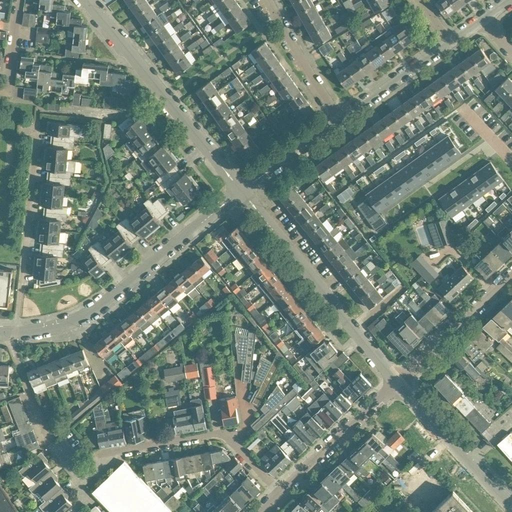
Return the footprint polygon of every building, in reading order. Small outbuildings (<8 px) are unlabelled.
[(53,3),(53,0),(34,0),(34,2),(40,2),(40,9),(52,10),(53,3)] [(151,6),(146,0),(137,0),(130,6),(137,15),(151,6)] [(223,13),(237,3),(234,0),(220,0),(216,3),(223,13)] [(314,5),(311,0),(298,0),(293,3),(299,13),(314,5)] [(349,12),(364,4),(361,0),(354,4),(351,0),(347,0),(343,2),(349,12)] [(390,4),(387,0),(371,0),(369,1),(375,12),(390,4)] [(456,10),(448,0),(440,0),(436,3),(446,17),(456,10)] [(465,3),(463,0),(448,0),(456,10),(465,3)] [(162,11),(171,5),(168,1),(160,7),(162,11)] [(203,12),(211,6),(208,2),(200,8),(203,12)] [(70,18),(71,12),(64,11),(65,5),(53,3),(52,10),(51,16),(57,17),(57,22),(50,22),(69,24),(69,25),(70,18)] [(230,22),(244,13),(237,3),(223,13),(230,22)] [(326,12),(334,7),(332,3),(323,8),(326,12)] [(305,24),(320,15),(314,5),(299,13),(305,24)] [(158,15),(151,6),(137,15),(144,25),(158,15)] [(388,21),(397,14),(391,6),(388,9),(381,13),(388,21)] [(361,19),(370,15),(368,10),(359,15),(361,19)] [(178,15),(175,11),(167,17),(169,21),(178,15)] [(210,21),(218,16),(215,12),(207,17),(210,21)] [(237,32),(251,23),(244,13),(230,22),(237,32)] [(332,22),(340,17),(338,13),(329,18),(332,22)] [(165,25),(158,15),(144,25),(151,35),(165,25)] [(326,26),(320,15),(305,24),(311,34),(326,26)] [(87,39),(88,26),(82,25),(82,19),(70,18),(69,25),(69,24),(68,31),(75,31),(74,37),(87,39)] [(373,22),(371,18),(360,24),(363,29),(373,22)] [(176,31),(184,25),(182,21),(173,27),(176,31)] [(217,31),(225,25),(222,21),(214,27),(217,31)] [(415,38),(405,25),(402,21),(392,28),(405,46),(415,38)] [(381,23),(376,26),(385,39),(395,53),(405,46),(392,28),(391,27),(386,31),(381,23)] [(337,33),(346,28),(344,24),(335,29),(337,33)] [(172,35),(165,25),(151,35),(158,45),(172,35)] [(332,36),(326,26),(311,34),(317,45),(332,36)] [(50,35),(50,28),(37,27),(37,33),(50,35)] [(183,40),(191,35),(189,31),(180,36),(183,40)] [(49,43),(50,35),(37,33),(36,41),(49,43)] [(178,45),(172,35),(158,45),(165,54),(178,45)] [(85,51),(87,39),(74,37),(73,43),(67,42),(66,55),(78,56),(79,51),(85,51)] [(216,47),(224,41),(221,37),(213,43),(216,47)] [(203,48),(210,43),(206,39),(200,43),(203,48)] [(395,53),(385,39),(375,46),(385,60),(395,53)] [(190,50),(198,44),(196,40),(187,46),(190,50)] [(371,40),(361,47),(362,48),(375,67),(385,60),(375,46),(371,40)] [(334,49),(329,41),(322,45),(318,48),(323,56),(334,49)] [(258,62),(272,52),(264,42),(251,52),(258,62)] [(366,74),(375,67),(362,48),(356,51),(350,44),(346,46),(352,55),(356,60),(366,74)] [(185,55),(178,45),(165,54),(172,64),(185,55)] [(206,54),(213,49),(211,45),(203,51),(206,54)] [(494,68),(481,49),(471,56),(480,69),(484,75),(494,68)] [(347,58),(341,50),(337,53),(343,61),(347,58)] [(265,72),(279,62),(272,52),(258,62),(265,72)] [(193,65),(185,55),(172,64),(179,74),(193,65)] [(40,71),(40,64),(34,64),(35,57),(22,56),(20,75),(21,69),(27,69),(26,76),(38,77),(39,77),(39,71),(40,71)] [(480,69),(471,56),(461,63),(470,76),(480,69)] [(235,68),(243,63),(240,59),(232,65),(235,68)] [(366,74),(356,60),(346,67),(356,81),(366,74)] [(286,72),(279,62),(265,72),(272,81),(286,72)] [(94,83),(96,64),(83,63),(83,69),(76,69),(76,74),(75,81),(76,81),(94,83)] [(470,76),(461,63),(451,70),(461,83),(470,76)] [(38,77),(37,89),(38,89),(38,90),(56,92),(57,79),(58,73),(52,72),(53,66),(48,65),(40,64),(40,71),(39,71),(39,77),(38,77)] [(112,85),(114,72),(108,72),(109,66),(96,64),(94,83),(112,85)] [(248,74),(256,68),(254,64),(245,70),(248,74)] [(225,76),(233,70),(230,66),(222,72),(225,76)] [(356,81),(346,67),(336,74),(346,88),(356,81)] [(461,83),(451,70),(441,77),(451,90),(461,83)] [(131,93),(132,80),(126,80),(127,74),(114,72),(112,85),(119,86),(118,92),(131,93)] [(279,91),(293,81),(286,72),(272,81),(279,91)] [(75,87),(76,81),(75,81),(76,74),(64,73),(63,79),(57,79),(56,92),(68,93),(69,87),(75,87)] [(255,84),(263,78),(260,74),(252,80),(255,84)] [(502,78),(499,74),(490,82),(493,87),(502,78)] [(237,76),(230,81),(237,91),(238,90),(244,86),(241,82),(237,76)] [(451,90),(441,77),(431,84),(441,97),(451,90)] [(484,85),(478,77),(474,80),(480,88),(484,85)] [(504,98),(511,90),(511,81),(508,77),(496,89),(504,98)] [(218,91),(211,81),(197,91),(204,101),(218,91)] [(286,101),(300,91),(293,81),(279,91),(286,101)] [(262,94),(270,88),(267,84),(260,90),(262,94)] [(441,97),(431,84),(422,91),(431,104),(441,97)] [(474,92),(468,84),(464,87),(470,95),(474,92)] [(233,100),(241,94),(238,90),(237,91),(230,96),(233,100)] [(225,101),(218,91),(204,101),(211,110),(225,101)] [(307,101),(300,91),(286,101),(293,110),(307,101)] [(431,104),(422,91),(412,98),(421,111),(431,104)] [(464,99),(458,91),(454,94),(460,102),(464,99)] [(487,103),(495,96),(491,92),(484,99),(487,103)] [(269,103),(277,98),(274,94),(267,99),(269,103)] [(116,109),(118,98),(111,97),(110,109),(116,109)] [(421,111),(412,98),(402,105),(412,118),(421,111)] [(454,106),(448,98),(445,101),(450,109),(454,106)] [(240,110),(248,104),(245,100),(237,106),(240,110)] [(232,110),(225,101),(211,110),(218,120),(232,110)] [(301,120),(314,111),(307,101),(293,110),(301,120)] [(496,112),(503,105),(500,101),(493,108),(496,112)] [(60,111),(61,104),(48,103),(47,109),(60,111)] [(412,118),(402,105),(392,112),(402,125),(412,118)] [(439,105),(435,108),(440,116),(444,113),(439,105)] [(511,106),(501,117),(504,121),(509,116),(509,117),(511,114),(511,106)] [(239,120),(232,110),(218,120),(225,130),(239,120)] [(246,120),(255,114),(252,110),(244,116),(246,120)] [(392,132),(402,125),(392,112),(382,119),(392,132)] [(435,120),(429,112),(425,115),(431,123),(435,120)] [(132,138),(149,125),(144,118),(142,119),(140,117),(135,121),(130,116),(119,125),(123,131),(125,129),(132,138)] [(392,132),(382,119),(373,126),(382,139),(392,132)] [(425,127),(419,119),(415,122),(421,130),(425,127)] [(246,130),(239,120),(225,130),(232,140),(246,130)] [(253,129),(261,124),(259,120),(251,125),(253,129)] [(79,136),(80,125),(51,122),(49,122),(48,130),(50,130),(50,134),(55,134),(54,140),(52,140),(75,142),(76,136),(79,136)] [(111,139),(112,124),(105,123),(104,138),(111,139)] [(281,134),(290,128),(287,124),(279,130),(281,134)] [(155,143),(151,138),(155,135),(153,133),(155,131),(149,125),(132,138),(126,143),(133,152),(134,151),(139,156),(155,143)] [(382,139),(373,126),(363,133),(373,146),(382,139)] [(415,134),(409,126),(405,129),(411,137),(415,134)] [(253,140),(246,130),(232,140),(239,149),(253,140)] [(271,141),(279,135),(276,131),(268,137),(271,141)] [(373,146),(363,133),(353,140),(363,153),(373,146)] [(405,141),(399,133),(395,136),(401,144),(405,141)] [(448,135),(438,143),(451,161),(461,153),(457,148),(459,146),(454,139),(452,141),(448,135)] [(67,160),(68,149),(74,149),(75,142),(52,140),(54,141),(53,147),(48,146),(48,149),(46,149),(45,158),(67,160)] [(260,150),(253,140),(239,149),(246,159),(260,150)] [(363,153),(353,140),(343,146),(353,160),(363,153)] [(395,148),(389,140),(386,143),(391,151),(395,148)] [(155,167),(172,153),(167,146),(165,147),(163,145),(159,148),(155,143),(139,156),(142,160),(141,161),(149,171),(150,170),(150,171),(155,167)] [(438,143),(427,150),(440,168),(451,161),(438,143)] [(353,160),(343,146),(333,153),(343,167),(344,167),(352,179),(356,176),(348,164),(353,160)] [(380,147),(376,150),(382,158),(386,155),(380,147)] [(427,150),(417,158),(430,176),(440,168),(427,150)] [(174,166),(178,163),(176,161),(177,159),(172,153),(155,167),(162,175),(157,179),(161,184),(178,171),(174,166)] [(343,167),(333,153),(324,160),(333,174),(343,167)] [(376,162),(370,154),(366,157),(372,165),(376,162)] [(75,172),(76,161),(77,160),(67,160),(45,158),(44,166),(47,166),(46,169),(51,170),(50,176),(48,176),(71,178),(72,172),(75,172)] [(417,158),(407,165),(420,183),(430,176),(417,158)] [(333,174),(324,160),(314,168),(323,181),(333,174)] [(360,161),(356,164),(362,172),(366,169),(360,161)] [(491,162),(480,169),(493,188),(504,180),(491,162)] [(407,165),(397,172),(410,190),(420,183),(407,165)] [(307,179),(314,173),(311,169),(304,176),(307,179)] [(480,169),(470,177),(483,195),(493,188),(480,169)] [(173,198),(195,181),(189,174),(188,175),(186,173),(182,176),(178,171),(161,184),(166,190),(171,186),(177,194),(173,198)] [(397,172),(386,180),(399,198),(410,190),(397,172)] [(347,183),(341,175),(337,178),(343,186),(347,183)] [(64,195),(65,185),(71,185),(71,178),(48,176),(50,176),(50,182),(45,182),(45,185),(42,185),(42,193),(70,196),(64,195)] [(470,177),(459,184),(472,202),(483,195),(470,177)] [(386,180),(376,187),(389,205),(399,198),(386,180)] [(185,204),(200,191),(198,188),(200,187),(195,181),(173,198),(173,199),(178,195),(185,204)] [(337,190),(331,182),(327,185),(333,193),(337,190)] [(308,193),(315,187),(312,184),(305,190),(308,193)] [(459,184),(449,191),(462,210),(472,202),(459,184)] [(300,194),(292,185),(279,196),(287,205),(300,194)] [(376,187),(366,195),(368,198),(379,212),(389,205),(376,187)] [(449,191),(438,199),(451,217),(462,210),(449,191)] [(63,206),(64,196),(70,196),(42,193),(41,202),(43,202),(43,205),(48,206),(47,212),(45,211),(45,212),(68,214),(69,207),(63,206)] [(315,203),(323,197),(320,193),(312,199),(315,203)] [(308,204),(300,194),(287,205),(294,215),(308,204)] [(153,203),(149,198),(144,203),(148,207),(139,214),(136,210),(135,210),(153,231),(160,226),(158,224),(161,222),(158,219),(162,215),(164,216),(153,203)] [(153,203),(163,215),(163,214),(168,211),(168,210),(158,198),(153,203)] [(368,198),(357,205),(376,231),(387,223),(379,212),(368,198)] [(100,201),(95,208),(100,212),(104,205),(100,201)] [(323,212),(331,206),(328,202),(320,208),(323,212)] [(497,216),(507,207),(503,203),(493,212),(497,216)] [(315,213),(308,204),(294,215),(302,224),(315,213)] [(346,214),(341,207),(337,210),(342,217),(346,214)] [(153,231),(135,210),(139,215),(131,221),(127,217),(121,221),(136,239),(137,239),(135,237),(140,233),(143,237),(145,235),(147,237),(153,231)] [(68,214),(45,212),(47,212),(46,218),(41,218),(41,221),(39,221),(38,229),(66,232),(60,231),(61,220),(67,221),(68,214)] [(323,222),(315,213),(302,224),(309,233),(323,222)] [(92,229),(99,223),(93,216),(89,224),(92,229)] [(488,226),(494,221),(489,216),(483,220),(488,226)] [(356,226),(348,217),(344,220),(352,229),(356,226)] [(446,217),(428,223),(436,246),(454,240),(446,217)] [(335,228),(334,228),(327,219),(323,222),(309,233),(317,243),(335,228)] [(130,242),(135,238),(136,239),(121,221),(116,226),(120,230),(112,237),(108,232),(108,233),(126,254),(132,249),(131,247),(133,245),(130,242)] [(511,232),(510,231),(511,230),(506,225),(497,234),(511,249),(511,232)] [(335,228),(317,243),(324,252),(338,241),(334,236),(340,230),(337,226),(335,228)] [(230,249),(245,237),(237,227),(229,234),(222,240),(230,249)] [(59,242),(60,232),(66,232),(38,229),(37,238),(40,238),(39,241),(44,241),(43,247),(41,247),(41,248),(64,250),(65,243),(59,242)] [(222,240),(229,234),(225,229),(216,236),(220,241),(222,240)] [(511,252),(491,230),(488,233),(492,237),(491,238),(497,244),(492,249),(503,261),(504,260),(506,260),(508,258),(508,256),(511,252)] [(360,232),(347,243),(350,246),(363,236),(360,232)] [(90,240),(85,233),(81,242),(86,244),(90,240)] [(126,254),(108,233),(107,233),(111,237),(103,244),(99,240),(94,244),(109,262),(107,260),(112,256),(115,260),(118,258),(119,260),(126,254)] [(237,258),(252,246),(245,237),(230,249),(237,258)] [(338,241),(324,252),(332,261),(346,250),(350,246),(347,243),(342,237),(338,241)] [(462,249),(470,242),(465,238),(457,244),(462,249)] [(109,262),(94,244),(88,249),(92,253),(83,261),(96,276),(98,277),(104,272),(103,270),(105,268),(102,264),(107,261),(108,262),(109,262)] [(358,255),(366,249),(362,245),(355,252),(358,255)] [(248,263),(259,255),(252,246),(237,258),(244,266),(248,263)] [(57,267),(58,256),(64,257),(64,250),(41,248),(43,248),(43,254),(38,254),(38,257),(35,257),(35,265),(63,268),(63,267),(57,267)] [(219,257),(212,248),(204,254),(212,263),(217,259),(219,257)] [(503,261),(492,249),(484,256),(483,257),(495,269),(496,268),(497,268),(499,266),(499,265),(503,261)] [(353,260),(346,250),(332,261),(339,271),(353,260)] [(483,257),(484,256),(479,251),(474,255),(479,260),(474,265),(486,277),(495,269),(483,257)] [(256,272),(267,264),(259,255),(248,263),(256,272)] [(365,265),(373,258),(370,255),(362,261),(365,265)] [(211,267),(202,256),(192,264),(202,275),(211,267)] [(224,268),(217,259),(212,263),(219,272),(224,268)] [(420,259),(412,266),(430,286),(431,285),(439,277),(430,268),(429,269),(420,259)] [(361,269),(353,260),(339,271),(347,280),(361,269)] [(0,303),(9,305),(13,269),(6,268),(6,264),(0,263),(0,303)] [(202,275),(192,264),(184,271),(196,287),(205,279),(202,275)] [(259,284),(274,273),(267,264),(256,272),(253,275),(259,284)] [(373,274),(381,268),(377,264),(370,270),(373,274)] [(35,265),(34,273),(36,274),(36,277),(40,277),(40,283),(38,283),(35,283),(35,288),(39,288),(61,284),(62,279),(56,278),(57,268),(57,267),(35,265)] [(361,269),(347,280),(355,289),(368,278),(373,274),(370,270),(366,265),(361,269)] [(450,300),(474,277),(462,265),(439,287),(450,300)] [(196,287),(184,271),(175,279),(184,289),(187,294),(196,287)] [(266,293),(281,282),(274,273),(259,284),(266,293)] [(380,283),(388,277),(385,273),(377,280),(380,283)] [(228,276),(224,280),(229,286),(233,282),(228,276)] [(376,288),(368,278),(355,289),(362,299),(376,288)] [(184,289),(175,279),(166,286),(175,297),(184,289)] [(274,303),(288,291),(281,282),(266,293),(274,303)] [(388,293),(396,287),(393,283),(385,289),(388,293)] [(175,297),(166,286),(157,293),(169,309),(178,301),(175,297)] [(245,296),(240,291),(242,289),(239,286),(234,290),(241,299),(245,296)] [(420,286),(416,289),(425,298),(443,318),(450,311),(439,300),(436,302),(425,290),(425,291),(420,286)] [(384,297),(376,288),(362,299),(370,308),(384,297)] [(281,312),(296,300),(288,291),(274,303),(281,312)] [(169,309),(157,293),(148,301),(160,316),(169,309)] [(245,296),(241,299),(248,308),(253,304),(250,300),(248,301),(245,296)] [(443,318),(425,298),(418,305),(417,305),(436,325),(443,318)] [(417,305),(418,305),(412,299),(409,303),(422,316),(418,320),(428,332),(436,325),(417,305)] [(296,300),(281,312),(288,321),(303,309),(296,300)] [(511,300),(506,305),(505,305),(501,309),(511,318),(511,300)] [(160,316),(148,301),(139,308),(151,323),(160,316)] [(151,323),(139,308),(130,315),(142,331),(151,323)] [(303,309),(288,321),(295,330),(296,329),(310,318),(303,309)] [(511,318),(501,309),(498,312),(498,313),(494,317),(507,328),(511,332),(511,318)] [(399,313),(398,314),(421,339),(428,332),(418,320),(413,314),(411,312),(407,316),(402,311),(399,313)] [(194,320),(198,317),(194,312),(190,315),(194,320)] [(265,319),(266,318),(261,312),(255,316),(263,326),(268,322),(265,319)] [(421,339),(398,314),(396,317),(403,325),(399,329),(398,329),(414,345),(421,339)] [(142,331),(130,315),(121,323),(134,338),(142,331)] [(303,338),(318,327),(310,318),(296,329),(303,338)] [(381,320),(376,325),(387,337),(388,336),(405,354),(409,350),(411,350),(412,349),(412,347),(414,345),(398,329),(399,329),(397,326),(396,327),(394,329),(383,318),(381,320)] [(508,332),(493,318),(484,327),(501,342),(511,352),(511,345),(504,339),(504,340),(502,338),(508,332)] [(273,333),(268,327),(270,325),(268,322),(263,326),(270,335),(273,333)] [(134,338),(121,323),(112,330),(125,346),(134,338)] [(202,323),(195,328),(200,334),(207,328),(202,323)] [(176,335),(180,332),(176,327),(172,330),(176,335)] [(325,336),(318,327),(303,338),(311,348),(325,336)] [(125,346),(112,330),(103,338),(116,353),(125,346)] [(493,342),(488,336),(487,337),(480,330),(476,334),(475,334),(473,336),(473,337),(472,338),(484,351),(493,342)] [(251,382),(256,332),(249,332),(249,336),(235,333),(236,342),(235,343),(236,346),(236,345),(238,362),(246,363),(245,370),(242,369),(241,381),(244,381),(251,382)] [(283,340),(279,336),(277,338),(274,333),(273,334),(273,333),(270,335),(277,344),(283,340)] [(158,350),(168,342),(163,337),(154,345),(158,350)] [(116,353),(103,338),(94,345),(106,361),(116,353)] [(484,351),(472,338),(470,339),(469,339),(467,341),(467,342),(463,346),(470,354),(469,354),(475,360),(484,351)] [(290,349),(283,340),(277,344),(285,353),(290,349)] [(314,363),(334,346),(329,341),(327,343),(324,340),(305,355),(307,354),(313,362),(311,364),(311,365),(314,362),(314,363)] [(511,352),(501,342),(496,347),(511,361),(511,352)] [(149,357),(158,350),(154,345),(145,352),(149,357)] [(337,356),(335,353),(337,351),(334,346),(314,363),(321,371),(319,372),(319,373),(337,356)] [(91,369),(83,349),(72,354),(80,373),(91,369)] [(297,358),(290,349),(285,353),(292,362),(297,358)] [(483,371),(477,365),(475,367),(469,361),(459,350),(450,358),(461,369),(463,367),(474,379),(480,373),(488,380),(491,376),(486,373),(483,371)] [(339,367),(349,358),(349,357),(343,351),(333,361),(339,367)] [(140,365),(149,357),(145,352),(136,360),(140,365)] [(80,373),(72,354),(61,358),(67,372),(69,377),(80,373)] [(258,406),(280,361),(274,358),(272,362),(262,355),(259,364),(258,364),(257,367),(258,367),(254,383),(260,387),(257,392),(255,391),(250,402),(252,403),(258,406)] [(61,358),(50,363),(55,377),(56,377),(58,381),(69,377),(67,372),(61,358)] [(217,397),(213,366),(212,366),(211,362),(204,363),(203,358),(199,359),(201,368),(204,387),(206,399),(217,397)] [(132,372),(140,365),(136,360),(128,367),(132,372)] [(487,366),(482,360),(477,365),(483,371),(487,366)] [(363,393),(352,381),(339,367),(333,361),(331,363),(337,370),(333,374),(342,384),(343,383),(347,386),(343,389),(355,401),(363,393)] [(312,380),(297,362),(293,365),(300,373),(298,375),(307,385),(312,380)] [(55,377),(50,363),(39,367),(47,387),(58,382),(56,377),(55,377)] [(197,363),(185,365),(187,378),(199,376),(197,363)] [(0,385),(9,386),(10,372),(12,372),(13,371),(14,369),(13,367),(12,366),(10,366),(10,365),(0,364),(0,385)] [(164,369),(166,382),(186,378),(184,366),(184,365),(164,369)] [(47,387),(39,367),(28,371),(36,393),(47,389),(47,387)] [(372,385),(361,373),(360,373),(352,381),(363,393),(364,392),(365,393),(368,389),(372,385)] [(492,424),(462,393),(464,392),(446,373),(434,384),(454,405),(455,405),(482,433),(492,424)] [(123,384),(115,375),(110,379),(118,388),(123,384)] [(118,388),(110,379),(106,383),(113,392),(118,388)] [(310,394),(319,385),(314,379),(305,387),(310,394)] [(325,381),(320,385),(344,411),(351,404),(341,393),(338,395),(325,381)] [(113,392),(106,383),(100,387),(102,388),(106,394),(108,396),(113,392)] [(257,432),(271,419),(277,413),(299,393),(294,387),(286,395),(278,384),(272,392),(271,392),(270,395),(271,395),(261,409),(266,414),(261,419),(259,417),(251,425),(252,427),(257,432)] [(182,403),(179,389),(175,390),(174,387),(169,388),(169,391),(165,391),(168,406),(182,403)] [(310,394),(305,387),(299,393),(305,399),(310,394)] [(99,391),(94,395),(98,401),(102,398),(104,396),(99,391)] [(343,413),(324,392),(320,396),(322,398),(319,400),(318,398),(316,400),(317,401),(335,420),(343,413)] [(238,422),(236,406),(238,406),(236,395),(220,399),(222,410),(220,410),(219,411),(220,415),(221,416),(223,415),(225,424),(238,422)] [(22,402),(20,396),(8,401),(11,407),(22,402)] [(292,410),(301,402),(296,396),(287,404),(292,410)] [(199,398),(191,399),(192,407),(196,430),(207,428),(202,399),(199,398)] [(107,430),(109,429),(107,420),(106,421),(102,401),(99,404),(101,415),(95,416),(97,428),(101,448),(110,446),(107,430)] [(335,420),(317,401),(310,408),(315,414),(313,415),(325,427),(326,426),(327,427),(335,420)] [(25,408),(22,402),(11,407),(13,412),(25,408)] [(86,402),(80,407),(85,412),(90,407),(86,402)] [(9,412),(6,404),(1,406),(4,414),(9,412)] [(292,410),(287,404),(286,405),(287,405),(282,409),(287,415),(292,410)] [(80,407),(74,412),(79,417),(85,412),(80,407)] [(196,430),(192,407),(182,409),(174,410),(175,416),(173,417),(176,434),(196,430)] [(27,413),(25,408),(13,412),(15,418),(27,413)] [(125,421),(129,442),(129,443),(144,440),(144,439),(142,431),(148,430),(146,420),(145,416),(146,416),(146,415),(145,415),(144,409),(132,411),(133,418),(124,420),(124,421),(125,421)] [(325,427),(313,415),(312,416),(308,411),(300,418),(301,419),(300,419),(317,437),(325,429),(324,428),(325,427)] [(13,420),(9,412),(4,414),(7,422),(13,420)] [(29,419),(27,413),(15,418),(17,423),(29,419)] [(277,413),(271,419),(285,434),(287,440),(285,442),(290,448),(293,446),(300,453),(307,445),(277,413)] [(66,427),(62,422),(57,417),(48,424),(50,429),(51,429),(56,435),(63,430),(66,427)] [(68,417),(62,422),(66,427),(72,423),(68,417)] [(31,424),(29,419),(17,423),(20,429),(31,424)] [(317,437),(300,419),(297,423),(296,422),(292,426),(309,444),(317,437)] [(22,434),(34,430),(31,424),(20,429),(22,434)] [(13,437),(19,434),(16,427),(10,429),(13,437)] [(126,443),(123,427),(109,429),(107,430),(110,446),(126,443)] [(261,439),(267,433),(262,428),(256,434),(261,439)] [(24,440),(36,435),(34,430),(22,434),(24,440)] [(394,448),(404,438),(405,438),(402,435),(400,433),(397,430),(391,436),(387,441),(394,448)] [(511,433),(511,432),(497,444),(511,459),(511,433)] [(368,437),(365,440),(396,467),(402,473),(406,469),(405,469),(389,454),(390,453),(389,453),(394,448),(387,441),(383,444),(372,433),(371,434),(370,433),(367,436),(368,437)] [(22,442),(19,434),(13,437),(16,445),(22,442)] [(250,449),(261,439),(256,434),(245,444),(250,449)] [(26,446),(38,441),(36,435),(24,440),(26,446)] [(86,442),(92,449),(95,449),(97,449),(98,448),(90,439),(86,442)] [(358,446),(357,447),(370,458),(370,457),(379,465),(382,461),(393,470),(396,467),(365,440),(362,442),(361,441),(358,444),(359,445),(358,446)] [(40,446),(38,441),(26,446),(29,451),(40,446)] [(277,444),(268,451),(283,468),(291,460),(277,444)] [(352,452),(350,454),(369,471),(375,464),(369,459),(370,458),(357,447),(357,448),(355,449),(355,448),(352,451),(352,452)] [(230,459),(231,458),(223,449),(212,451),(214,462),(230,459)] [(32,459),(29,451),(24,453),(26,461),(32,459)] [(212,451),(202,453),(205,469),(204,469),(205,474),(208,480),(211,477),(210,468),(215,467),(214,462),(212,451)] [(283,468),(268,451),(259,459),(275,475),(283,468)] [(415,451),(412,454),(417,459),(420,455),(415,451)] [(6,453),(0,454),(0,467),(6,466),(5,465),(9,464),(11,464),(7,452),(6,453)] [(33,485),(51,470),(45,462),(46,460),(46,459),(41,452),(19,471),(24,476),(25,477),(33,485)] [(205,469),(202,453),(192,455),(196,477),(201,475),(200,469),(204,469),(205,469)] [(369,471),(350,454),(347,457),(346,456),(343,459),(344,460),(342,462),(355,473),(355,472),(360,476),(364,472),(367,475),(370,472),(369,471)] [(196,477),(192,455),(183,457),(185,472),(187,477),(188,478),(196,477)] [(185,472),(183,457),(173,459),(176,474),(175,474),(176,479),(177,480),(187,477),(185,472)] [(260,489),(243,470),(242,470),(241,470),(240,468),(243,465),(236,457),(227,465),(235,473),(238,470),(240,472),(238,473),(244,479),(242,481),(243,482),(255,494),(260,489)] [(176,474),(173,459),(163,461),(167,481),(170,486),(171,486),(172,487),(173,484),(171,475),(175,474),(176,474)] [(167,481),(163,461),(153,462),(157,482),(159,482),(160,485),(163,484),(162,482),(167,481)] [(172,511),(124,462),(93,492),(111,511),(172,511)] [(157,482),(153,462),(143,464),(146,480),(149,484),(151,486),(154,483),(157,482)] [(346,482),(355,473),(342,462),(339,466),(338,465),(337,466),(336,465),(332,468),(333,469),(329,473),(342,486),(342,485),(365,508),(368,504),(379,494),(373,488),(362,498),(346,482)] [(43,503),(61,487),(55,479),(56,478),(57,476),(51,470),(33,485),(29,488),(34,494),(36,494),(43,503)] [(218,481),(224,474),(220,471),(213,477),(218,482),(218,481)] [(342,486),(329,473),(329,474),(328,473),(324,476),(325,477),(321,481),(334,493),(342,486)] [(243,482),(240,485),(230,474),(227,478),(231,482),(230,482),(248,501),(250,499),(253,499),(254,497),(254,495),(255,494),(243,482)] [(387,476),(382,481),(387,485),(391,481),(387,476)] [(208,491),(209,490),(218,482),(213,477),(204,486),(208,491)] [(372,487),(373,488),(379,494),(386,486),(378,479),(372,487)] [(334,493),(321,481),(318,484),(317,483),(313,487),(315,488),(313,489),(315,490),(311,494),(329,511),(340,499),(338,497),(338,496),(334,493)] [(200,482),(193,487),(194,490),(201,485),(200,482)] [(248,501),(230,482),(227,485),(233,491),(230,494),(230,495),(242,507),(244,506),(246,505),(246,503),(248,501)] [(176,492),(181,487),(179,483),(173,488),(173,489),(174,490),(176,492)] [(193,487),(190,484),(186,488),(193,497),(197,493),(194,490),(193,487)] [(173,489),(173,488),(172,487),(171,486),(170,486),(169,487),(167,485),(163,489),(168,494),(174,490),(173,489)] [(208,491),(204,486),(201,489),(210,499),(214,496),(209,490),(208,491)] [(15,510),(0,487),(0,511),(16,511),(15,509),(15,510)] [(64,511),(72,505),(65,497),(67,495),(67,494),(61,487),(43,503),(39,506),(44,511),(46,511),(64,511)] [(168,494),(163,489),(162,487),(157,492),(163,499),(168,494)] [(230,495),(230,494),(226,489),(220,495),(224,499),(220,503),(228,511),(236,511),(242,507),(230,495)] [(305,497),(301,501),(312,511),(327,511),(329,511),(311,494),(309,492),(308,494),(307,492),(304,496),(305,497)] [(460,492),(438,511),(474,511),(472,510),(475,508),(460,492)] [(182,503),(174,494),(165,502),(173,511),(182,503)] [(198,511),(208,511),(199,502),(198,503),(194,507),(198,511)] [(309,511),(299,502),(292,510),(294,511),(309,511)] [(214,504),(208,510),(210,511),(228,511),(220,503),(216,507),(214,504)]
